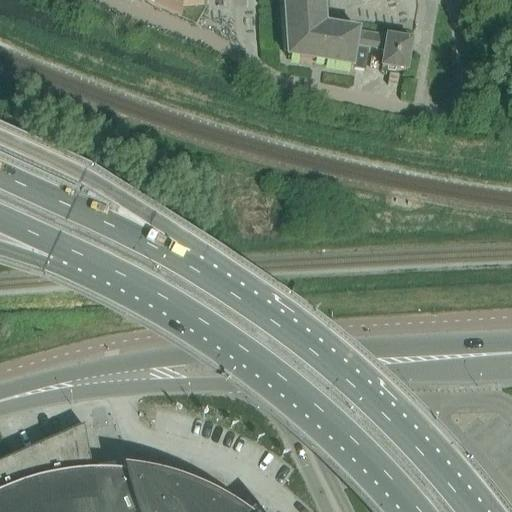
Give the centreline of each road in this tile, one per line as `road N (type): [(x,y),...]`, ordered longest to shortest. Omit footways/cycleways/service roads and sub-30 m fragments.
road 1 (trunk): [(54,253),(253,364),(363,457),(411,511)]
road 2 (trunk): [(463,511),(352,395),(239,306),(171,266)]
road 3 (trunk): [(171,266),(121,207),(0,147)]
road 4 (trunk): [(171,266),(0,183)]
road 5 (tertiary): [(286,350),(182,354),(116,379)]
road 6 (tertiary): [(116,379),(274,381)]
road 7 (secondary): [(439,357),(363,347),(286,350)]
road 8 (secondary): [(350,511),(306,414),(303,380)]
road 9 (secondary): [(274,381),(327,511)]
road 10 (secondary): [(303,380),(369,377),(439,357)]
